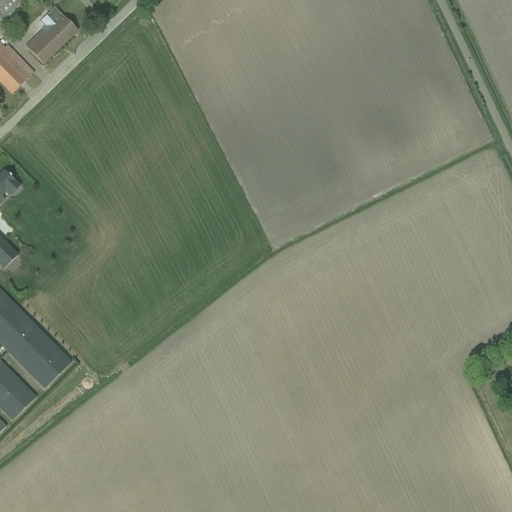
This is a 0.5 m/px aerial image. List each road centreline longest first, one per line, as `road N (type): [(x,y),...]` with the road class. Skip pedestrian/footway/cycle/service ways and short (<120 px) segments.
road 1 (unclassified): [(0,134),(139,0)]
road 2 (unclassified): [(440,0),(511,151)]
